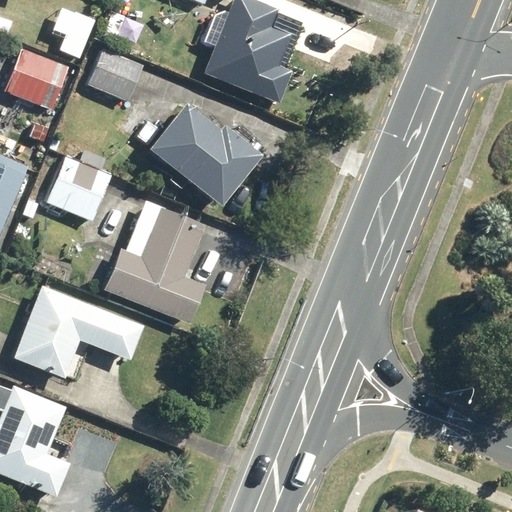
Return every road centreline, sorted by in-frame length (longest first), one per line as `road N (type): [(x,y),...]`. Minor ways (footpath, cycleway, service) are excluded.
road 1 (secondary): [(500,441),(388,375),(364,328),(358,268)]
road 2 (secondary): [(500,441),(354,419),(281,457)]
road 3 (secondary): [(431,71),(358,268)]
road 4 (secondary): [(358,268),(281,457)]
